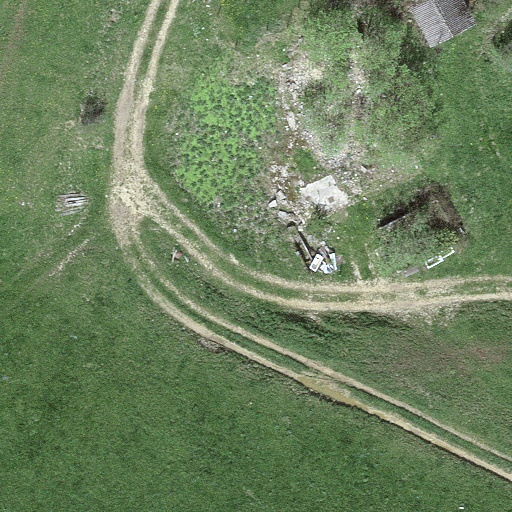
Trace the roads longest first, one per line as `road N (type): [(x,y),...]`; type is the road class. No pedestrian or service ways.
road 1 (track): [(511,491),(153,288),(137,240),(126,120),(168,0)]
road 2 (track): [(134,201),(196,274),(264,309),(386,315),(511,308)]
